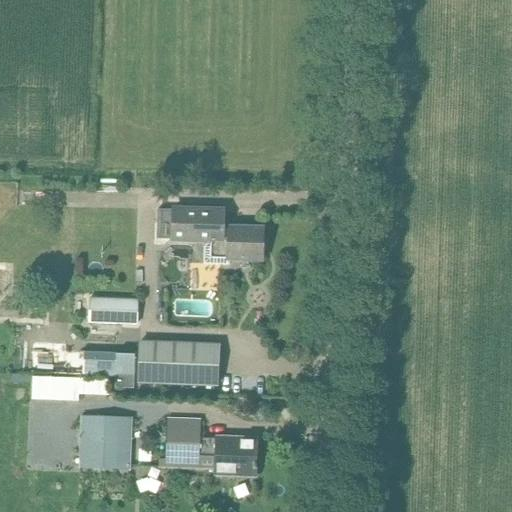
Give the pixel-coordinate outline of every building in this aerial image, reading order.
[(172,210),(172,241),(189,242),(190,242),(190,241),(190,240),(190,239),(189,239),(188,239),(188,236),(197,236),(197,241),(197,242),(210,242),(205,247),(204,248),(204,264),(204,265),(227,265),(228,265),(228,260),(235,260),(243,260),(263,261),(263,260),(264,245),(264,230),(264,229),(250,229),(250,227),(241,226),(240,227),(240,229),(225,228),(225,211),(224,211),(173,209),(172,210)] [(113,342),(113,325),(135,325),(135,302),(90,300),(89,326),(83,326),(83,341),(113,342)] [(139,383),(198,386),(218,387),(219,347),(140,343),(139,383)] [(135,356),(84,353),(83,375),(115,377),(114,389),(133,390),(135,356)] [(75,380),(33,379),(33,400),(75,401),(75,380)] [(130,422),(82,419),(79,468),(127,471),(130,422)] [(167,419),(165,468),(165,469),(166,469),(198,470),(214,470),(214,475),(237,476),(238,476),(238,475),(238,472),(256,473),(256,472),(257,472),(258,440),(257,440),(201,438),(202,420),(201,420),(167,419)]
